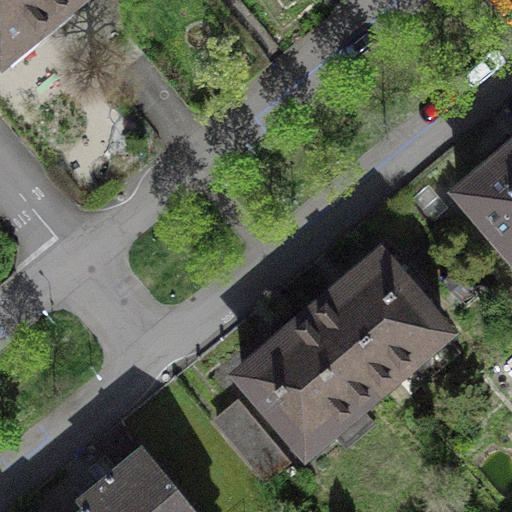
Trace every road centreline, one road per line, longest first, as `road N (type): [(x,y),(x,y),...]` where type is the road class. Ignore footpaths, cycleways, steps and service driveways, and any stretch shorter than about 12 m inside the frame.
road 1 (residential): [(150,351),(511,59)]
road 2 (residential): [(386,0),(76,256)]
road 3 (residential): [(0,477),(150,351)]
road 4 (residential): [(150,351),(76,256)]
